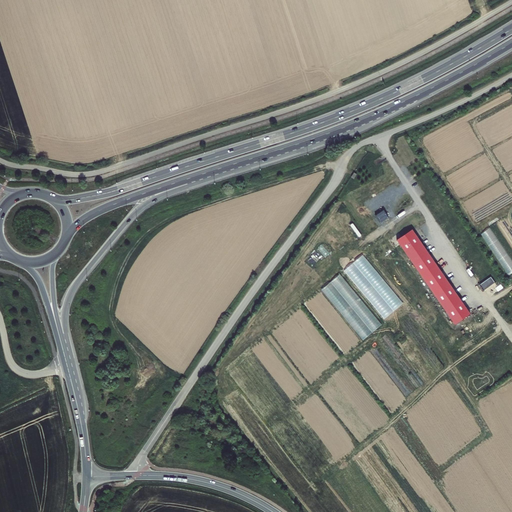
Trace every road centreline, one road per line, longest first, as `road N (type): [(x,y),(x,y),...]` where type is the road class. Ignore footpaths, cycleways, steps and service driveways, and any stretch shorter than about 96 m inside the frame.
road 1 (trunk): [(511,28),(442,69),(306,128),(104,193),(47,196)]
road 2 (trunk): [(237,162),(387,109),(511,42)]
road 3 (trunk): [(60,340),(69,291),(135,212),(237,162)]
road 4 (track): [(375,137),(511,338)]
road 5 (trunk): [(63,243),(109,205),(237,162)]
road 6 (tertiary): [(86,476),(176,477),(251,498),(271,511)]
road 7 (tertiary): [(60,340),(86,476)]
